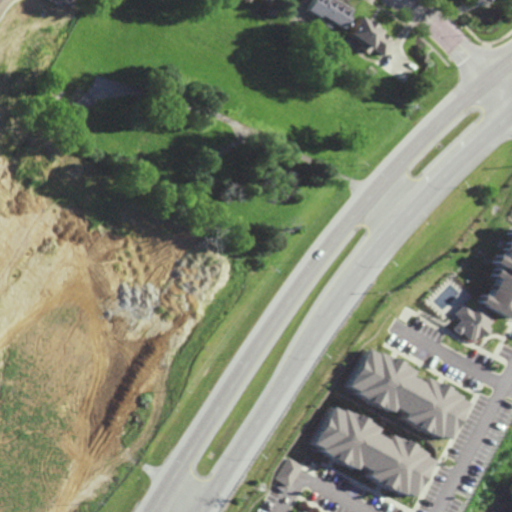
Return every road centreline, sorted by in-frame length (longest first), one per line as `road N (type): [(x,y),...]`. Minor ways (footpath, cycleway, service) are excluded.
road 1 (trunk): [(511,59),(371,196),(283,312),(153,511)]
road 2 (trunk): [(198,511),(362,268),(511,113)]
road 3 (residential): [(431,511),(511,361)]
road 4 (residential): [(416,7),(511,103)]
road 5 (residential): [(136,417),(60,511)]
